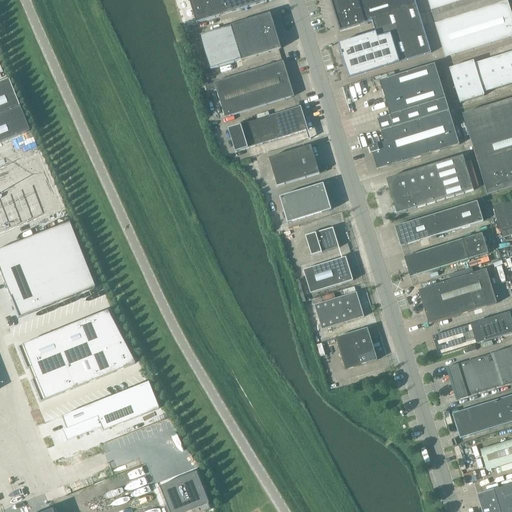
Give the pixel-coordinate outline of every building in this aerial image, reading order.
[(189,0),(196,24),(210,20),(267,2),(266,0),(189,0)] [(336,0),(332,2),(341,31),(360,25),(372,21),(376,33),(339,44),(340,49),(349,79),(400,63),(431,53),(417,7),(414,0),(336,0)] [(427,0),(432,12),(435,24),(446,58),(511,37),(511,15),(508,1),(506,1),(505,0),(427,0)] [(200,36),(211,71),(281,49),(271,14),(200,36)] [(511,84),(511,52),(475,64),(474,62),(449,69),(460,104),(484,96),(484,93),(511,84)] [(225,118),(294,97),(283,62),(215,84),(225,118)] [(390,116),(378,120),(385,143),(370,147),(377,170),(392,165),(392,166),(460,145),(435,65),(380,82),(390,116)] [(3,82),(0,83),(0,143),(23,134),(3,82)] [(511,100),(463,115),(488,196),(511,188),(511,100)] [(299,108),(229,130),(236,153),(306,131),(299,108)] [(320,174),(311,146),(269,159),(278,187),(320,174)] [(387,180),(397,215),(474,191),(473,189),(479,187),(471,161),(465,163),(463,157),(387,180)] [(36,160),(0,174),(0,240),(59,217),(36,160)] [(323,186),(281,199),(289,223),(331,210),(323,186)] [(511,200),(493,206),(503,238),(511,235),(511,200)] [(483,222),(477,203),(395,228),(401,247),(483,222)] [(68,223),(0,249),(0,273),(13,307),(18,319),(37,311),(94,288),(68,223)] [(306,237),(312,256),(339,248),(333,229),(306,237)] [(489,254),(482,234),(405,258),(411,278),(489,254)] [(353,281),(346,258),(304,271),(311,294),(353,281)] [(486,270),(419,291),(429,325),(497,304),(486,270)] [(364,318),(357,293),(315,306),(322,331),(364,318)] [(54,332),(17,347),(26,370),(28,369),(30,374),(33,380),(31,380),(40,403),(76,388),(103,377),(134,365),(120,338),(106,311),(81,321),(54,332)] [(477,344),(511,333),(511,320),(510,313),(471,325),(477,344)] [(471,325),(433,337),(439,356),(477,344),(471,325)] [(346,370),(362,366),(377,361),(368,329),(336,339),(346,370)] [(511,383),(511,348),(449,368),(459,400),(511,383)] [(147,383),(61,417),(65,429),(62,431),(66,442),(100,428),(102,432),(158,410),(147,383)] [(511,423),(511,396),(453,415),(460,439),(511,423)] [(511,440),(481,451),(487,471),(511,463),(511,440)] [(195,473),(158,488),(167,511),(204,511),(209,510),(195,473)] [(511,511),(511,485),(478,496),(482,511),(511,511)]
